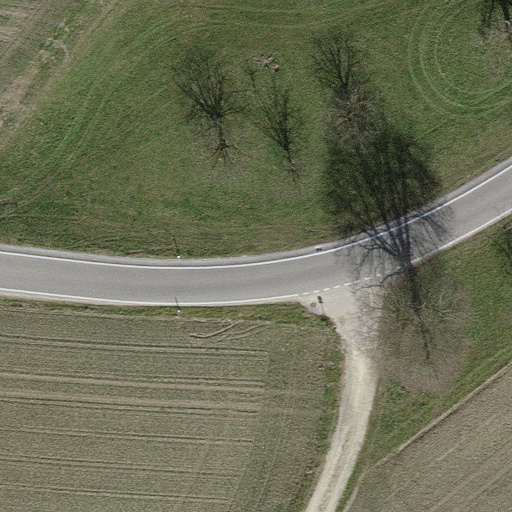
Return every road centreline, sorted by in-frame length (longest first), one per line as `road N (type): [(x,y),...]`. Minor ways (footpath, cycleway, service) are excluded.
road 1 (tertiary): [(0,271),(231,287),(347,266),(455,223),(511,185)]
road 2 (track): [(347,266),(365,332),(364,415),(328,511)]
road 3 (track): [(0,139),(114,0)]
